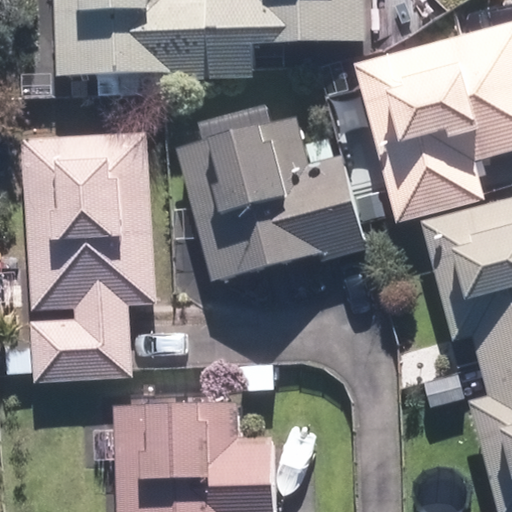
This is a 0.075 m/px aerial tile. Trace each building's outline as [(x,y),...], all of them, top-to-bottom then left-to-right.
[(256,80),(255,47),(366,43),(363,0),(56,0),(59,77),(171,73),(171,83),(256,80)] [(487,203),(477,166),(511,156),(511,26),(356,69),(400,227),(487,203)] [(298,122),(180,153),(215,284),(325,255),(327,262),(367,251),(343,161),(311,169),(298,122)] [(132,341),(130,308),(158,307),(149,135),(24,142),(34,314),(76,312),(77,321),(32,323),(35,385),(134,380),(132,341)] [(491,399),(471,405),(500,511),(511,511),(511,201),(424,226),(458,346),(475,341),(491,399)] [(275,511),(273,440),(240,441),(239,406),(117,410),(120,511),(275,511)]
